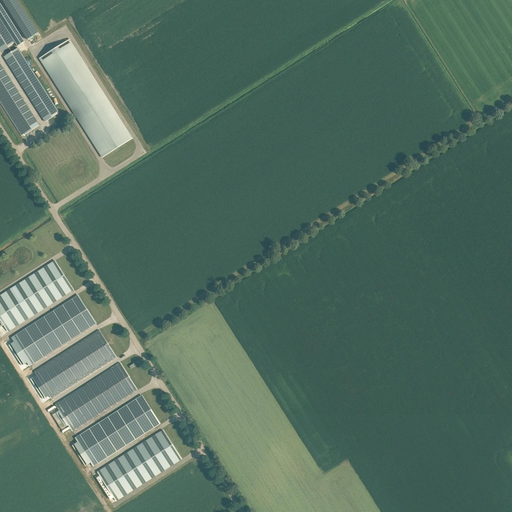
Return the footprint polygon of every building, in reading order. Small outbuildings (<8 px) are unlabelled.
[(1,0),(27,40),(39,33),(17,0),(1,0)] [(15,43),(0,19),(0,50),(1,52),(15,43)] [(70,39),(39,59),(102,158),(133,139),(70,39)] [(4,57),(45,122),(59,113),(18,48),(4,57)] [(0,101),(21,135),(24,132),(25,134),(39,125),(0,63),(0,101)] [(0,326),(4,325),(8,331),(73,290),(55,261),(0,296),(0,326)] [(77,295),(12,337),(19,348),(24,355),(31,366),(96,324),(77,295)] [(34,372),(52,398),(116,357),(99,330),(34,372)] [(59,410),(53,415),(55,419),(59,425),(62,429),(68,425),(72,431),(137,390),(120,363),(55,404),(59,410)] [(76,443),(72,445),(77,452),(81,459),(86,466),(89,464),(91,462),(93,466),(93,467),(95,466),(103,460),(159,424),(161,424),(143,396),(142,395),(141,396),(76,437),(75,438),(77,442),(76,443)] [(100,476),(96,478),(110,499),(114,497),(116,501),(181,459),(163,430),(98,472),(100,476)]
